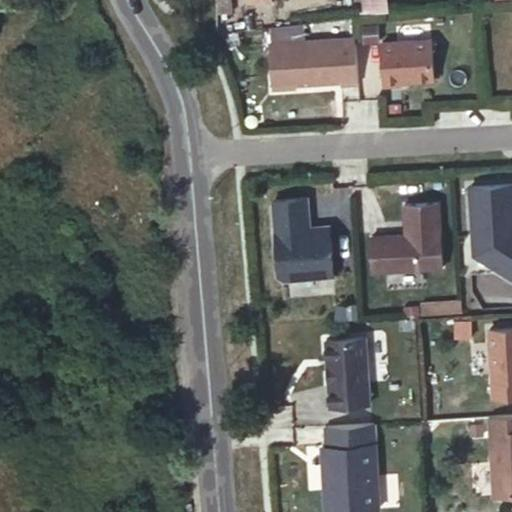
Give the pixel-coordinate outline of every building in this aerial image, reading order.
[(387,9),(386,0),(369,0),(370,10),(387,9)] [(359,82),(356,37),(271,43),(274,88),(298,86),(297,84),(342,81),(342,83),(359,82)] [(432,39),(383,42),(385,84),(401,83),(401,81),(435,79),(432,39)] [(511,181),(470,184),(475,252),(511,274),(511,181)] [(287,276),(337,272),(333,223),(312,225),(309,195),(276,197),(282,271),(287,276)] [(374,234),(376,269),(441,265),(437,200),(404,202),(406,232),(374,234)] [(463,309),(461,296),(421,302),(423,315),(463,309)] [(511,325),(488,327),(492,396),(511,395),(511,325)] [(366,335),(326,338),(331,404),(371,402),(366,335)] [(488,415),(493,494),(511,492),(511,413),(493,415),(488,415)] [(374,422),(326,425),(327,445),(322,445),(323,470),(328,469),(329,484),(324,485),(325,510),(379,507),(374,422)]
